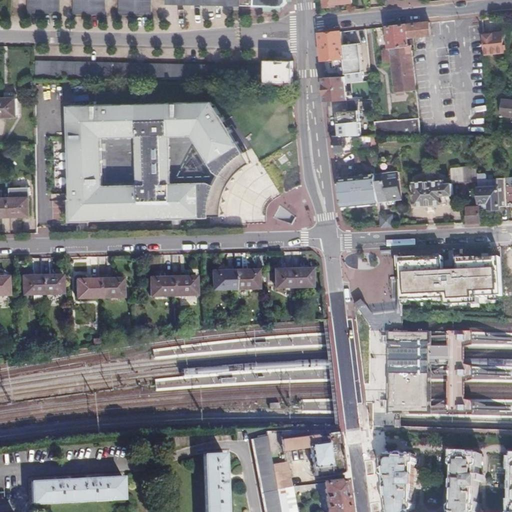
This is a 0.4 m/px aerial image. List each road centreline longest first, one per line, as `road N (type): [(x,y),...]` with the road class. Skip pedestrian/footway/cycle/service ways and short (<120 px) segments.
road 1 (residential): [(0,244),(329,236)]
road 2 (tertiary): [(329,236),(363,511)]
road 3 (residential): [(255,35),(0,33)]
road 4 (residential): [(511,3),(306,23)]
road 5 (tertiary): [(308,48),(329,236)]
road 6 (residential): [(329,236),(511,233)]
